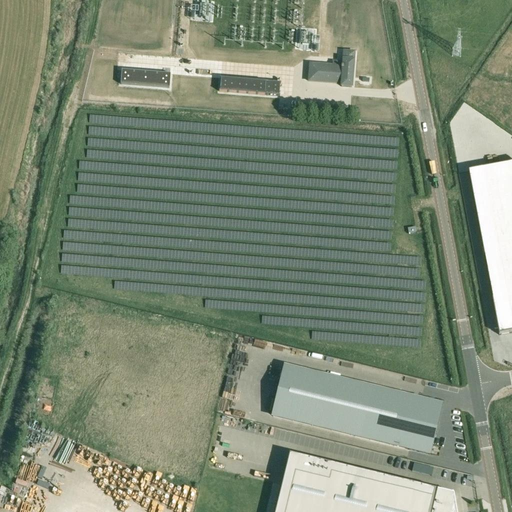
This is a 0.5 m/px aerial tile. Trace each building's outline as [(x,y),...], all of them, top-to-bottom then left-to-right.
[(307,82),(340,85),(340,88),(352,88),(354,60),(355,52),(343,51),(342,60),(342,62),(332,61),(332,66),(308,64),(307,82)] [(169,89),(170,75),(121,72),(120,85),(169,89)] [(278,97),(279,84),(220,80),(220,92),(278,97)] [(511,163),(468,172),(499,336),(511,333),(511,163)] [(412,197),(411,190),(403,191),(405,199),(412,197)] [(285,368),(273,417),(429,455),(441,405),(285,368)] [(289,453),(275,511),(452,511),(449,491),(289,453)]
